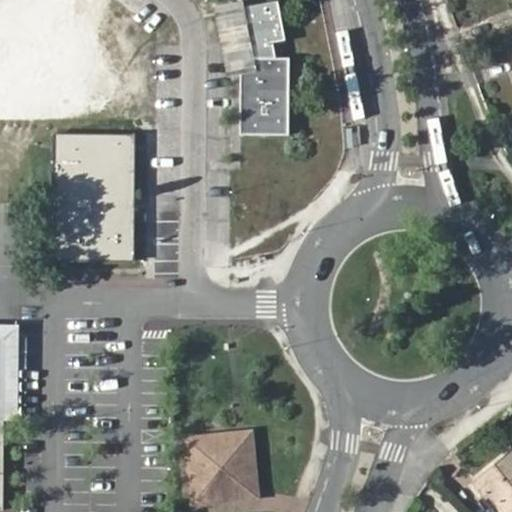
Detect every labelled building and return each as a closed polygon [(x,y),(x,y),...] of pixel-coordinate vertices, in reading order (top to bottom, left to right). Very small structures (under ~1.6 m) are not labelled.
[(246,32),(251,57),(246,63),(240,70),(240,74),(240,135),(289,135),(289,58),(281,57),(279,42),(287,41),(278,0),(276,0),(241,7),(246,32)] [(244,1),(214,6),(227,77),(240,74),(240,70),(251,57),(246,32),(241,7),(244,6),(244,1)] [(134,135),(54,135),(53,260),(134,260),(134,135)] [(0,338),(5,339),(4,421),(16,421),(17,326),(0,326),(0,338)] [(252,431),(235,433),(237,450),(254,448),(252,431)] [(186,438),(191,487),(208,485),(209,502),(259,497),(254,448),(237,450),(235,433),(186,438)] [(489,491),(506,511),(511,511),(511,453),(510,451),(474,481),(485,495),(489,491)] [(208,485),(191,487),(192,504),(209,502),(208,485)]
